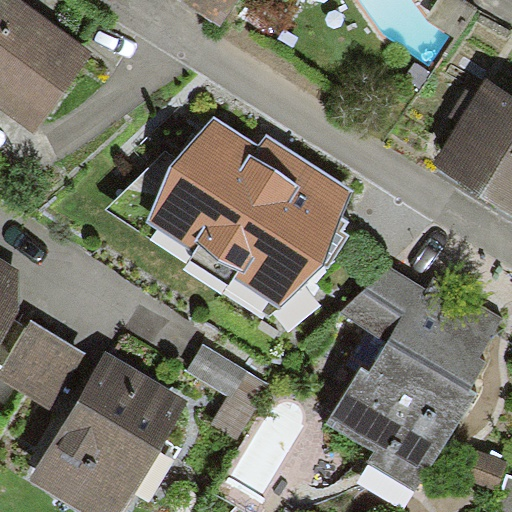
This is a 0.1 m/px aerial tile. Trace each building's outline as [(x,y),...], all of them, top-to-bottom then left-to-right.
[(18,0),(0,0),(0,105),(35,131),(92,53),(18,0)] [(185,0),(223,24),(238,0),(185,0)] [(511,91),(486,76),(432,165),(511,213),(511,91)] [(353,191),(269,135),(261,146),(214,118),(170,165),(148,220),(196,251),(188,263),(270,315),(322,264),(353,191)] [(0,346),(20,314),(19,270),(0,258),(0,346)] [(503,320),(435,279),(428,291),(389,268),(341,314),(388,343),(370,375),(362,369),(330,423),(375,449),(366,462),(417,493),(475,397),(468,392),(484,366),(478,362),(503,320)] [(95,360),(31,321),(0,373),(0,376),(62,414),(95,360)] [(271,386),(204,345),(188,371),(230,397),(213,425),(238,440),(271,386)] [(120,511),(188,401),(107,352),(31,479),(85,511),(120,511)] [(508,463),(478,452),(468,480),(498,491),(508,463)] [(511,511),(511,478),(507,477),(495,511),(511,511)]
